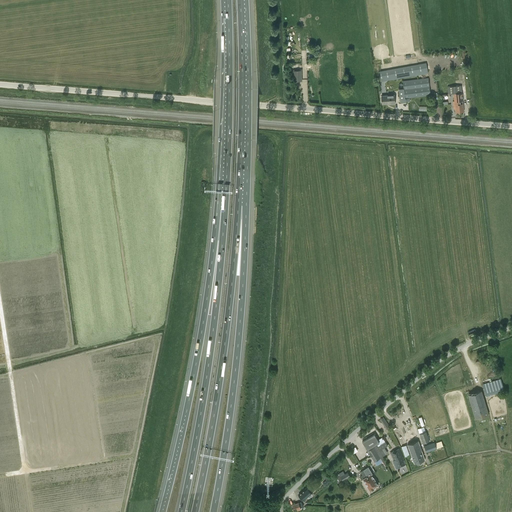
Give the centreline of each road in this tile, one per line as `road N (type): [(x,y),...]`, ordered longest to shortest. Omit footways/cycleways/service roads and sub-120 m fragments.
road 1 (unclassified): [(511,126),(0,84)]
road 2 (motorway): [(194,511),(242,196)]
road 3 (motorway): [(213,511),(237,359),(242,196)]
road 4 (motorway): [(222,209),(161,511)]
road 5 (motorway): [(222,209),(216,305),(181,511)]
road 6 (unclassified): [(272,511),(443,357),(511,327)]
road 7 (motorway): [(227,0),(222,209)]
road 8 (motorway): [(242,196),(243,0)]
